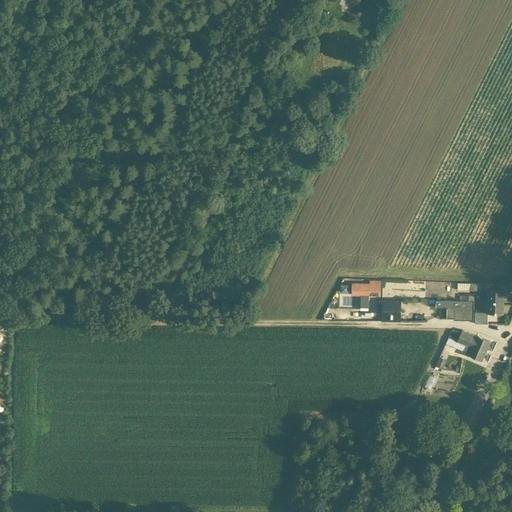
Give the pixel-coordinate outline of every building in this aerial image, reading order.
[(381,0),(375,0),(373,5),(380,9),(384,2),(381,0)] [(352,282),(352,295),(381,296),(382,280),(370,280),(370,283),(352,282)] [(504,290),(490,290),(490,283),(472,282),(471,289),(481,289),(480,296),(478,296),(478,300),(504,299),(504,290)] [(382,299),(382,321),(401,321),(401,299),(382,299)] [(478,300),(478,302),(478,312),(503,312),(504,299),(478,300)] [(455,301),(455,300),(436,300),(436,305),(455,305),(455,319),(471,319),(471,313),(474,313),(474,301),(461,301),(455,301)] [(466,351),(465,352),(482,360),(490,341),(477,335),(477,336),(463,329),(461,333),(453,329),(447,343),(466,351)] [(443,367),(447,359),(440,356),(437,365),(443,367)] [(450,433),(433,426),(430,431),(419,426),(414,438),(425,443),(423,449),(440,456),(450,433)] [(397,455),(399,435),(389,434),(386,454),(397,455)]
